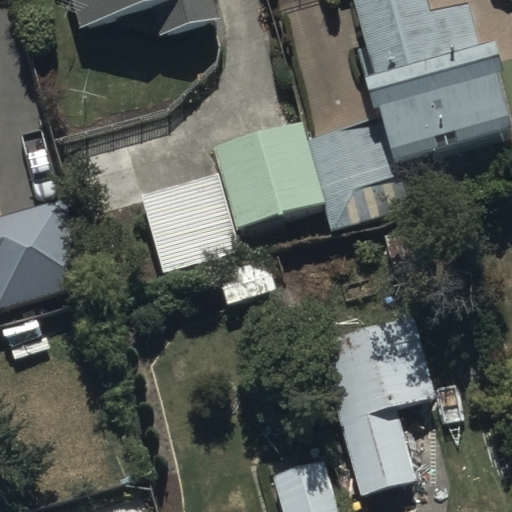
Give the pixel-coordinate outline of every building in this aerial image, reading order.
[(219,13),(215,0),(77,0),(84,23),(155,3),(163,29),(219,13)] [(305,133),(321,202),(328,230),(405,208),(395,173),(511,140),(511,113),(498,64),(504,62),(495,32),(478,37),(467,0),(465,0),(434,8),(431,0),(354,0),(372,64),(361,67),(374,114),(305,133)] [(321,202),(305,133),(301,118),(213,142),(221,170),(140,193),(162,272),(243,249),(236,226),(321,202)] [(0,301),(81,277),(58,202),(0,219),(0,301)] [(317,338),(362,492),(417,477),(396,402),(434,391),(411,311),(317,338)] [(338,511),(324,466),(272,482),(281,511),(338,511)]
